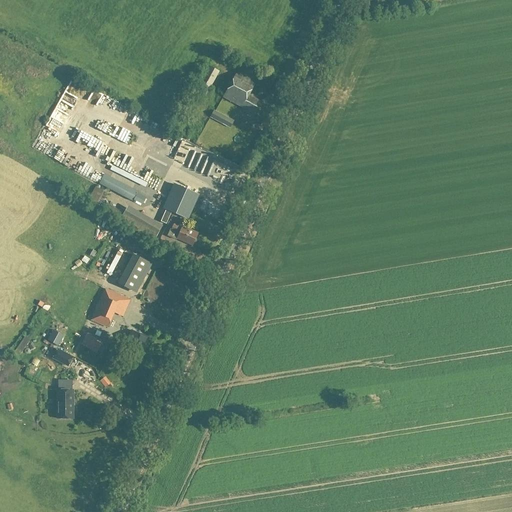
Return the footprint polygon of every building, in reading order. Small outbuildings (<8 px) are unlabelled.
[(219,72),(209,66),(194,93),(204,98),(219,72)] [(223,98),(244,110),(251,96),(249,95),(255,84),(236,74),(223,98)] [(252,95),(251,96),(244,110),(243,112),(252,117),(262,100),(252,95)] [(226,117),(214,111),(210,118),(222,124),(226,117)] [(198,196),(174,185),(163,209),(187,220),(198,196)] [(193,247),(198,235),(182,227),(182,229),(174,225),(171,232),(179,235),(177,240),(193,247)] [(150,227),(144,238),(153,243),(159,232),(150,227)] [(163,251),(168,242),(160,238),(155,247),(163,251)] [(132,254),(116,283),(130,291),(145,261),(132,254)] [(105,291),(92,321),(107,328),(114,313),(120,297),(105,291)] [(142,354),(148,339),(131,332),(127,340),(120,336),(117,343),(142,354)] [(85,336),(81,345),(86,348),(90,339),(85,336)] [(25,337),(12,356),(17,359),(30,341),(25,337)] [(67,367),(72,358),(57,350),(53,359),(67,367)] [(110,392),(114,387),(106,378),(101,383),(110,392)] [(73,391),(57,391),(57,420),(73,420),(73,391)]
